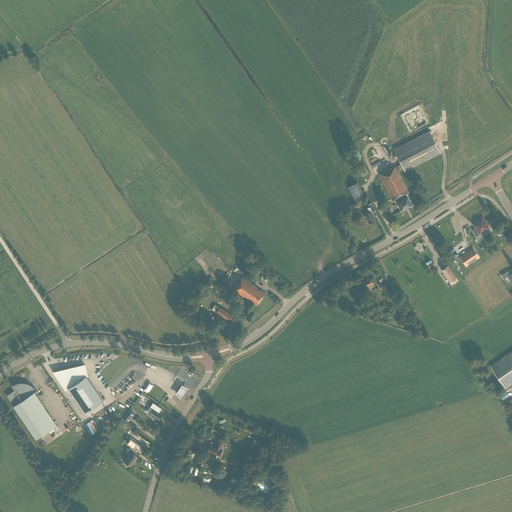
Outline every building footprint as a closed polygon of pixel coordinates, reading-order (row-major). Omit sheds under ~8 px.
[(412,120),(407,122),(411,132),(417,130),(422,128),(419,121),(413,124),(412,120)] [(405,172),(441,153),(429,131),(394,150),(401,164),(391,169),(391,168),(379,174),(393,201),(400,198),(400,199),(400,200),(397,202),(401,211),(411,205),(407,197),(403,199),(402,197),(409,193),(398,173),(404,170),(405,172)] [(365,145),(372,141),(369,136),(362,141),(365,145)] [(368,154),(369,158),(377,156),(376,149),(370,150),(371,154),(368,154)] [(362,177),(367,175),(363,167),(358,169),(362,177)] [(356,203),(365,199),(357,182),(348,187),(356,203)] [(372,212),(375,210),(371,203),(368,204),(370,207),(366,209),(368,213),(364,215),(368,223),(375,220),(371,211),(372,211),(372,212)] [(489,227),(487,224),(484,221),(485,221),(482,217),(479,219),(480,220),(473,224),(477,230),(473,232),(478,239),(481,237),(479,234),(489,227)] [(414,248),(416,252),(418,251),(420,253),(425,250),(421,243),(414,248)] [(466,266),(479,257),(473,248),(460,257),(466,266)] [(256,259),(251,253),(245,259),(250,265),(256,259)] [(450,282),(456,278),(448,266),(441,270),(450,282)] [(511,273),(510,275),(508,271),(501,276),(503,279),(508,276),(511,281),(511,273)] [(380,282),(387,278),(384,272),(377,277),(380,282)] [(257,305),(265,293),(260,290),(260,291),(257,288),(242,278),(234,290),(257,305)] [(367,290),(375,285),(371,278),(363,283),(367,290)] [(391,292),(386,285),(382,288),(386,295),(391,292)] [(238,319),(223,309),(220,307),(215,313),(218,315),(227,321),(228,318),(235,323),(238,319)] [(511,350),(489,367),(506,391),(511,386),(511,350)] [(84,414),(103,401),(87,377),(88,376),(85,364),(52,371),(66,391),(68,390),(84,414)] [(53,428),(57,425),(35,392),(37,391),(36,390),(36,391),(34,388),(31,386),(28,384),(25,383),(22,383),(18,383),(15,384),(12,386),(12,385),(11,385),(15,390),(7,396),(14,406),(13,406),(14,406),(36,439),(46,432),(48,435),(55,430),(53,428)] [(190,389),(183,385),(177,395),(183,399),(190,389)] [(160,390),(153,386),(144,399),(147,401),(147,400),(148,402),(167,415),(173,405),(175,401),(163,392),(162,393),(160,391),(160,390)] [(158,421),(163,415),(153,408),(149,414),(158,421)] [(129,411),(124,417),(129,421),(134,415),(129,411)] [(215,447),(210,445),(208,450),(220,455),(222,450),(221,449),(224,443),(218,440),(215,447)] [(137,451),(130,447),(127,451),(130,454),(124,462),(131,466),(135,461),(138,457),(134,455),(137,451)] [(183,454),(178,452),(171,468),(177,470),(183,454)]
